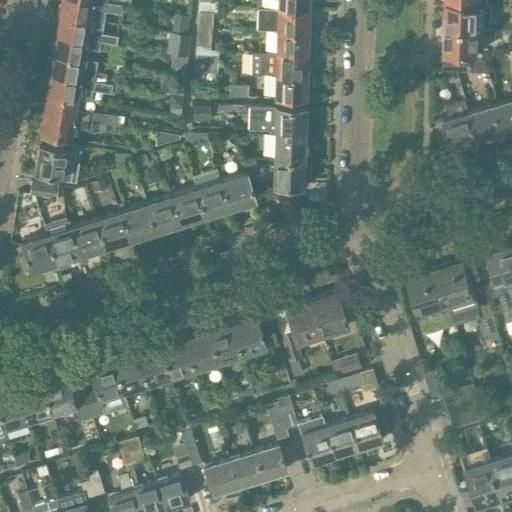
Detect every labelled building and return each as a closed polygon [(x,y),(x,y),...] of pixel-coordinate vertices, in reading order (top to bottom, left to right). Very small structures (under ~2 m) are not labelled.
[(113,0),(61,0),(59,12),(90,16),(103,18),(105,8),(121,10),(122,1),(117,1),(113,0)] [(492,2),(476,2),(448,1),(447,24),(476,24),(491,25),(492,2)] [(308,28),(309,7),(261,5),(260,5),(259,27),(277,27),(308,28)] [(198,26),(213,27),(214,10),(199,9),(198,26)] [(187,32),(190,13),(174,11),(171,29),(187,32)] [(59,12),(56,32),(111,40),(116,41),(118,32),(101,30),(103,18),(90,16),(59,12)] [(475,50),(476,24),(447,24),(446,49),(475,50)] [(211,43),(213,27),(198,26),(197,42),(211,43)] [(266,49),(307,50),(308,28),(277,27),(276,43),(266,43),(266,49)] [(191,33),(187,33),(170,30),(167,49),(187,53),(191,33)] [(111,40),(56,32),(53,52),(83,56),(85,45),(110,49),(111,40)] [(307,72),(307,50),(266,49),(253,49),(253,58),(261,58),(261,71),(275,71),(307,72)] [(185,73),(188,53),(172,51),(169,70),(185,73)] [(53,52),(50,71),(105,80),(106,71),(95,70),(97,59),(83,56),(53,52)] [(212,53),(196,52),(195,69),(210,70),(212,53)] [(469,69),(470,56),(446,55),(445,68),(469,69)] [(474,70),(489,70),(484,56),(474,56),(474,70)] [(112,81),(105,80),(50,71),(47,91),(77,96),(91,98),(93,87),(111,90),(112,81)] [(275,71),(275,94),(306,95),(307,72),(275,71)] [(171,77),(170,91),(184,93),(185,78),(171,77)] [(229,93),(248,93),(248,82),(229,82),(229,93)] [(77,96),(47,91),(44,110),(98,119),(116,122),(123,123),(125,115),(75,107),(77,96)] [(511,95),(494,101),(504,130),(511,127),(511,95)] [(453,146),(478,138),(469,109),(465,96),(445,103),(449,115),(444,117),(453,146)] [(478,138),(504,130),(494,101),(469,109),(478,138)] [(209,103),(193,102),(193,119),(209,119),(209,103)] [(269,129),(275,129),(305,130),(305,104),(275,103),(249,102),(248,126),(269,127),(269,129)] [(116,122),(98,119),(44,110),(40,131),(70,136),(72,124),(115,131),(116,122)] [(156,129),(156,142),(179,135),(179,132),(156,129)] [(304,156),(305,130),(275,129),(274,156),(304,156)] [(241,146),(246,145),(250,138),(248,132),(237,135),(241,146)] [(39,141),(35,169),(62,173),(62,176),(76,178),(82,143),(49,137),(49,143),(39,141)] [(115,149),(114,160),(124,161),(126,150),(115,149)] [(133,154),(137,164),(148,160),(145,150),(133,154)] [(243,164),(254,165),(255,157),(244,155),(243,164)] [(303,183),(304,156),(274,156),(273,182),(303,183)] [(109,167),(113,177),(122,174),(118,164),(109,167)] [(246,168),(221,176),(230,205),(255,197),(246,168)] [(104,176),(91,181),(93,190),(107,186),(104,176)] [(230,205),(221,176),(196,184),(205,213),(230,205)] [(55,195),(57,183),(33,179),(31,192),(55,195)] [(89,192),(86,182),(74,186),(77,195),(89,192)] [(181,221),(205,213),(196,184),(171,192),(181,221)] [(180,221),(181,221),(171,192),(146,200),(155,228),(180,221)] [(131,236),(155,228),(146,200),(122,207),(131,236)] [(106,244),(131,236),(122,207),(97,215),(106,244)] [(81,252),(106,244),(97,215),(72,223),(81,252)] [(56,260),(81,252),(72,223),(47,231),(56,260)] [(31,267),(56,260),(47,231),(22,239),(31,267)] [(511,318),(511,257),(508,244),(487,250),(496,279),(504,277),(508,289),(499,292),(507,320),(511,318)] [(472,308),(480,312),(482,314),(479,305),(465,256),(439,264),(457,321),(462,311),(472,308)] [(428,324),(441,320),(448,324),(457,321),(439,264),(408,274),(425,331),(428,324)] [(310,296),(321,332),(322,332),(348,324),(337,287),(310,296)] [(284,304),(292,329),(281,332),(294,373),(302,371),(298,356),(302,355),(297,340),(321,332),(310,296),(284,304)] [(479,305),(482,314),(480,312),(487,337),(499,333),(490,302),(479,305)] [(256,313),(232,321),(242,352),(266,345),(256,313)] [(218,359),(242,352),(232,321),(208,328),(218,359)] [(194,367),(218,359),(208,328),(184,335),(194,367)] [(171,374),(194,367),(184,335),(161,343),(169,369),(171,374)] [(169,369),(161,343),(137,350),(143,369),(147,381),(171,374),(169,369)] [(143,369),(137,350),(113,357),(123,389),(124,388),(147,381),(143,369)] [(331,359),(335,372),(361,364),(357,351),(331,359)] [(117,369),(113,357),(89,364),(96,387),(85,391),(92,414),(127,403),(123,389),(117,369)] [(358,371),(338,377),(341,388),(362,382),(358,371)] [(66,372),(42,379),(51,411),(75,403),(79,418),(92,414),(85,391),(73,394),(66,372)] [(269,385),(266,374),(251,379),(255,389),(269,385)] [(330,392),(341,388),(338,377),(327,380),(330,392)] [(28,418),(51,411),(42,379),(18,386),(27,418),(28,418)] [(230,398),(253,390),(251,382),(227,389),(230,398)] [(444,391),(448,403),(478,394),(474,382),(444,391)] [(0,412),(4,425),(27,418),(18,386),(0,391),(0,412)] [(207,405),(217,402),(214,390),(203,394),(207,405)] [(283,416),(284,417),(286,425),(297,422),(288,392),(277,395),(280,405),(283,416)] [(451,414),(482,405),(478,394),(448,403),(451,414)] [(193,409),(191,400),(181,404),(183,412),(193,409)] [(455,426),(485,417),(482,405),(451,414),(455,426)] [(348,415),(358,446),(383,437),(374,407),(349,415),(348,415)] [(135,426),(147,422),(144,413),(132,417),(135,426)] [(309,460),(334,453),(324,423),(321,413),(297,420),(309,460)] [(358,446),(348,415),(325,422),(324,423),(334,453),(358,446)] [(288,432),(286,425),(284,417),(283,416),(271,420),(276,436),(288,432)] [(250,436),(246,421),(237,424),(241,439),(250,436)] [(205,463),(203,458),(201,459),(190,425),(182,428),(190,457),(192,462),(199,484),(210,480),(212,490),(237,482),(229,455),(205,463)] [(133,485),(141,511),(165,504),(158,477),(139,483),(132,459),(145,455),(138,433),(119,439),(125,461),(128,468),(133,485)] [(279,440),(254,448),(262,474),(287,467),(279,440)] [(478,504),(503,496),(491,457),(487,445),(463,453),(478,504)] [(237,482),(262,474),(254,448),(229,455),(237,482)] [(503,496),(511,493),(511,450),(491,457),(503,496)] [(190,497),(187,487),(199,484),(192,462),(190,457),(178,460),(180,465),(181,470),(158,477),(165,504),(190,497)] [(88,469),(90,477),(95,492),(104,489),(97,466),(88,469)] [(113,511),(140,511),(141,511),(133,485),(128,468),(117,472),(122,488),(107,493),(113,511)] [(86,494),(95,492),(90,477),(81,480),(86,494)] [(56,496),(52,480),(42,483),(47,499),(56,496)] [(32,503),(27,488),(18,491),(23,506),(32,503)] [(88,511),(85,499),(60,507),(61,511),(88,511)] [(24,511),(34,511),(32,503),(23,506),(24,511)]
